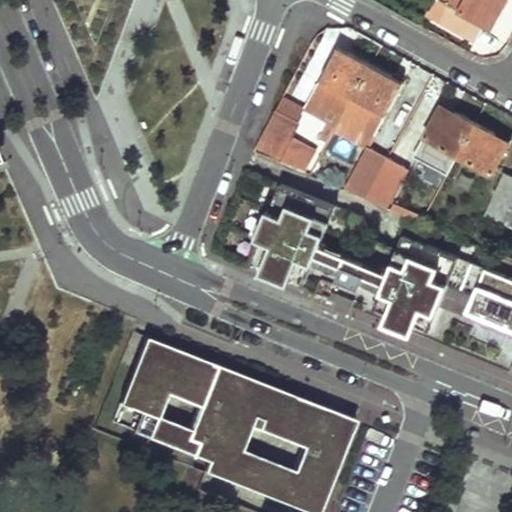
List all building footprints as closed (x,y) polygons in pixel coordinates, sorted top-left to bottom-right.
[(507,0),(443,0),(443,1),(440,0),(437,0),(429,16),(474,41),(482,25),(491,29),(507,0)] [(344,61),(348,52),(338,47),(334,56),(344,61)] [(371,64),(348,52),(344,61),(334,56),(310,98),(342,116),(371,64)] [(342,118),(373,135),(402,82),(371,64),(342,116),(342,118)] [(304,109),(337,127),(342,118),(342,116),(310,98),(304,109)] [(459,155),(476,123),(442,105),(424,136),(459,155)] [(373,135),(342,118),(337,127),(335,131),(366,148),(373,135)] [(284,129),(271,121),(255,149),(267,156),(284,129)] [(476,123),(459,155),(492,173),(510,142),(476,123)] [(379,173),(398,137),(380,129),(358,168),(376,177),(379,173)] [(398,137),(379,173),(397,183),(417,148),(398,137)] [(501,222),(511,194),(511,175),(505,172),(486,216),(501,222)] [(511,278),(404,235),(388,273),(320,246),(335,207),(281,185),(271,211),(268,209),(256,238),(259,239),(248,265),(303,287),(316,256),(342,267),(337,279),(360,288),(365,276),(384,284),(371,315),(385,321),(382,329),(409,340),(412,332),(426,337),(444,292),(471,303),(465,318),(511,336),(511,278)] [(511,194),(501,222),(511,226),(511,194)] [(204,470),(309,511),(318,511),(355,419),(146,337),(119,405),(139,413),(132,431),(171,447),(172,445),(208,459),(204,470)]
